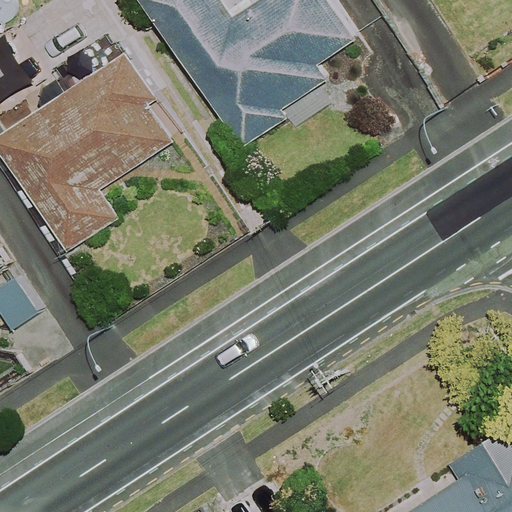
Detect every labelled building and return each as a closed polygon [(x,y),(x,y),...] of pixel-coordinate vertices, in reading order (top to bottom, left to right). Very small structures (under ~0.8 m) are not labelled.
[(275,0),(264,8),(258,0),(157,0),(251,148),(301,117),(294,106),(337,79),(327,63),(367,37),(343,0),(275,0)] [(0,111),(41,84),(13,41),(0,49),(0,111)] [(187,137),(137,57),(8,139),(78,249),(130,215),(111,186),(187,137)] [(511,511),(511,431),(463,463),(472,478),(419,511),(511,511)] [(218,511),(273,511),(254,486),(218,511)]
